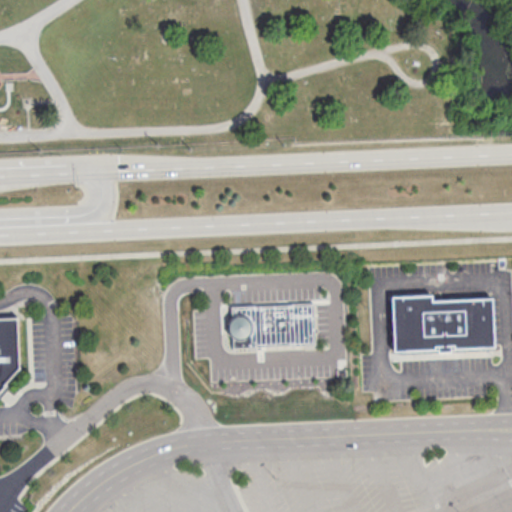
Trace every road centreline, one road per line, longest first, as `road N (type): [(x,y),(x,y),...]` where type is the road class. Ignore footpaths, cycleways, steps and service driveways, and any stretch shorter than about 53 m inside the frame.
road 1 (secondary): [(0,235),(511,214)]
road 2 (residential): [(69,511),(125,467),(203,441),(511,430)]
road 3 (secondary): [(511,149),(93,168)]
road 4 (secondary): [(0,217),(87,213),(102,194),(93,168)]
